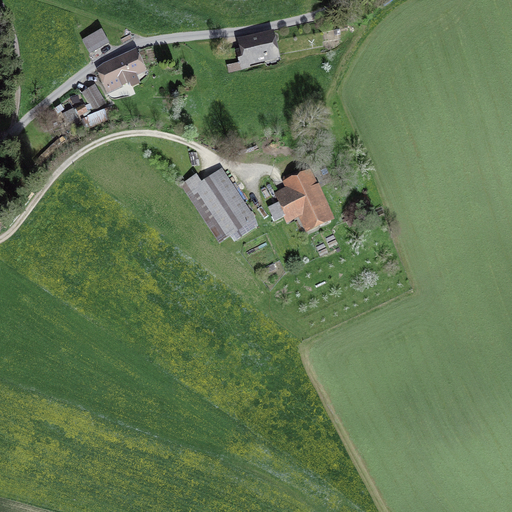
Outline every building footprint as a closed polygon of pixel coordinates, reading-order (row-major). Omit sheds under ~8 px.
[(88,54),(108,44),(101,31),(82,41),(88,54)] [(275,55),(272,43),(278,41),(276,35),(243,44),(244,49),(237,51),(241,70),(249,68),(247,63),(275,55)] [(136,49),(102,64),(96,69),(98,73),(103,84),(107,93),(129,83),(131,87),(141,83),(137,76),(147,71),(136,49)] [(92,112),(105,104),(94,87),(81,95),(92,112)] [(78,115),(85,112),(83,107),(76,111),(78,115)] [(263,144),(267,149),(272,146),(268,140),(263,144)] [(234,242),(258,227),(255,217),(222,168),(201,182),(196,174),(180,185),(219,244),(230,236),(234,242)] [(302,214),(309,229),(328,220),(306,174),(287,182),(290,189),(277,196),(289,221),(302,214)]
